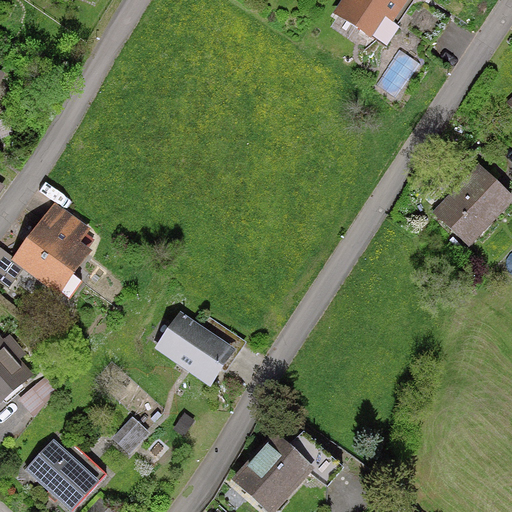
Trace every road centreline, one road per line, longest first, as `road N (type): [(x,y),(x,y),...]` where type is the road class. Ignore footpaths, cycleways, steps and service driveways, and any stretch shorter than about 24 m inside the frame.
road 1 (residential): [(511,9),(185,511)]
road 2 (residential): [(0,225),(137,0)]
